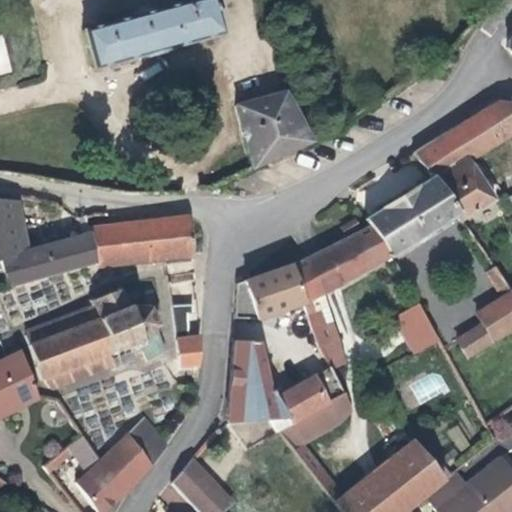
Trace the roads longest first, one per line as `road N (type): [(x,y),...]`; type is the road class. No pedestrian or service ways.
road 1 (tertiary): [(133,511),(204,400),(222,340),(229,259),(264,220)]
road 2 (tertiary): [(264,220),(414,127),(489,54)]
road 3 (residential): [(0,188),(216,203),(264,220)]
